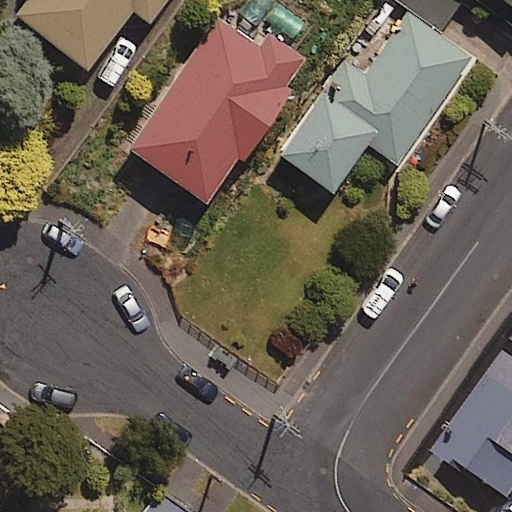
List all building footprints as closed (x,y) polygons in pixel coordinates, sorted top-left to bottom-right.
[(152,0),(17,0),(9,10),(75,62),(123,2),(140,16),(152,0)] [(454,5),(448,0),(397,0),(386,15),(394,21),(368,56),(351,44),(274,148),(322,184),(359,135),(388,157),(465,54),(435,31),(454,5)] [(250,44),(216,17),(122,138),(195,195),(301,60),(262,29),(250,44)] [(511,358),(504,353),(438,452),(511,500),(511,498),(511,358)] [(191,511),(159,488),(140,511),(191,511)]
